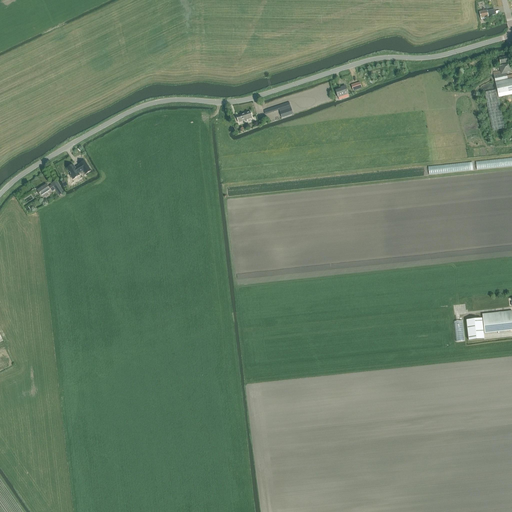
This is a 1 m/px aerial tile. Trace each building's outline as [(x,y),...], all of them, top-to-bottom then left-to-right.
[(479,12),(481,18),(481,20),(486,19),(485,17),(488,16),(495,14),(494,9),(489,10),(479,12)] [(508,56),(499,58),(501,66),(500,66),(501,71),(501,74),(501,75),(507,74),(510,73),(510,72),(511,71),(511,65),(511,64),(510,64),(508,56)] [(511,79),(508,80),(495,82),(497,90),(498,97),(499,97),(511,94),(511,79)] [(353,91),(362,88),(360,82),(351,85),(353,91)] [(348,94),(346,85),(341,87),(341,88),(336,90),(339,97),(348,94)] [(498,97),(497,90),(484,92),(492,131),(505,128),(499,97),(498,97)] [(282,118),(293,114),(289,102),(264,110),(265,114),(266,114),(279,110),(282,118)] [(247,120),(253,118),(250,112),(236,116),(238,123),(244,121),(245,122),(247,121),(247,120)] [(78,163),(80,166),(75,169),(72,164),(67,168),(71,175),(70,175),(72,178),(73,179),(79,175),(79,173),(78,173),(83,170),(85,174),(90,170),(84,160),(78,163)] [(64,192),(57,181),(52,184),(59,195),(64,192)] [(51,192),(55,189),(52,185),(48,187),(46,184),(37,190),(41,197),(50,191),(51,192)] [(426,303),(426,311),(470,308),(470,300),(426,303)] [(377,309),(378,317),(423,313),(422,305),(377,309)] [(511,311),(483,315),(485,333),(511,330),(511,311)] [(473,320),(467,320),(469,340),(484,339),(484,338),(482,319),(473,320)]
